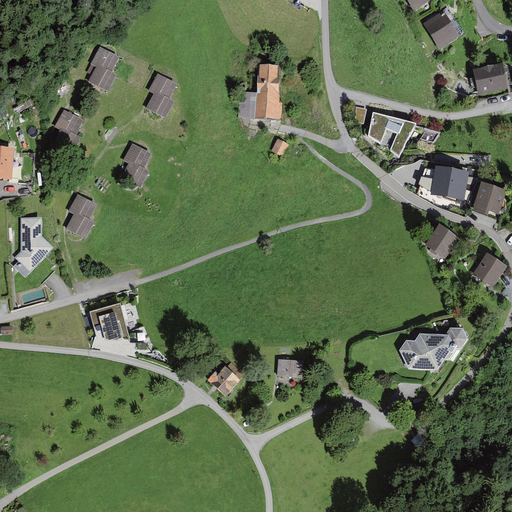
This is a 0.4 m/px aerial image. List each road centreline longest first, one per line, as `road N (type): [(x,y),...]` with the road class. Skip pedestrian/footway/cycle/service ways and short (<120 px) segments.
road 1 (residential): [(0,342),(109,353),(171,371),(253,444),(272,511)]
road 2 (residential): [(353,149),(331,90),(324,0)]
